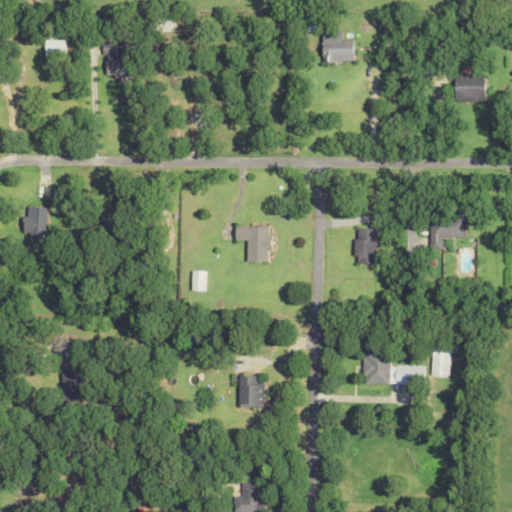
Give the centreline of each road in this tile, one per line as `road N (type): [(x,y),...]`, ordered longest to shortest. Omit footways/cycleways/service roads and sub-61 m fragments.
road 1 (residential): [(0,160),(511,166)]
road 2 (residential): [(308,163),(303,511)]
